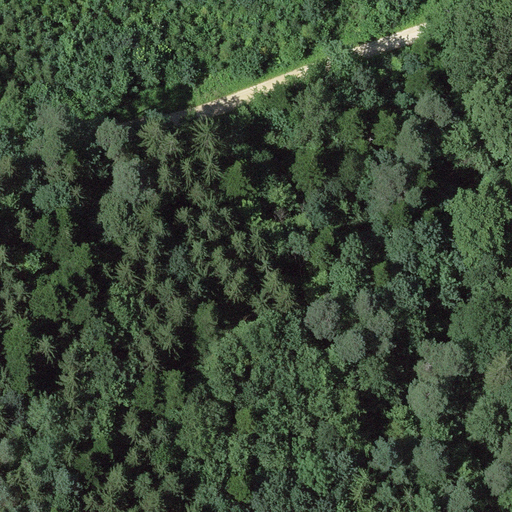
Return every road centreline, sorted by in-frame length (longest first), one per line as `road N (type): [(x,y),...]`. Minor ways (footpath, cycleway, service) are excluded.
road 1 (track): [(506,0),(200,115),(0,146)]
road 2 (track): [(326,511),(367,465),(511,250)]
